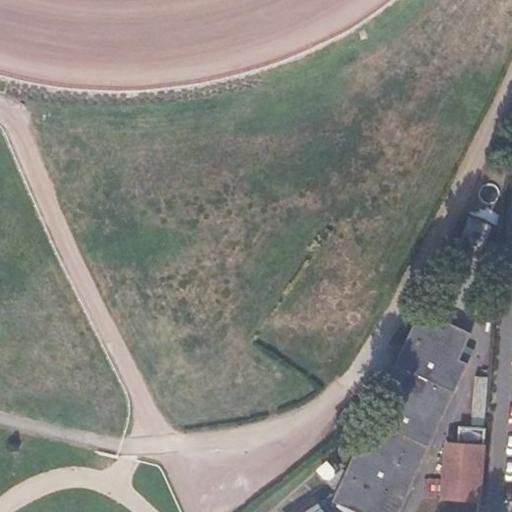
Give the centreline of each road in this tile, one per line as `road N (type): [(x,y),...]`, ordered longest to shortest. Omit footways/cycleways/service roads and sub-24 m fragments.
road 1 (track): [(0,418),(150,447),(258,431),(334,396),(381,342),(511,67)]
road 2 (track): [(0,110),(12,115),(69,256),(169,445)]
